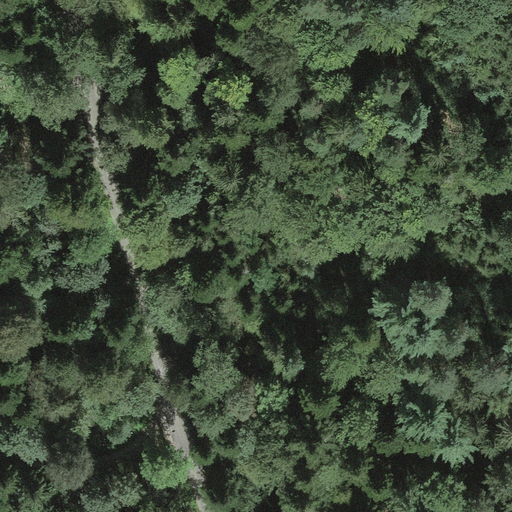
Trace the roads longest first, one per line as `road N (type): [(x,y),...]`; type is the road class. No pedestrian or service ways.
road 1 (unclassified): [(66,0),(175,424),(209,511)]
road 2 (track): [(0,84),(50,120),(94,123),(119,108),(140,63),(149,0)]
road 3 (track): [(0,439),(60,467),(98,467),(175,424)]
